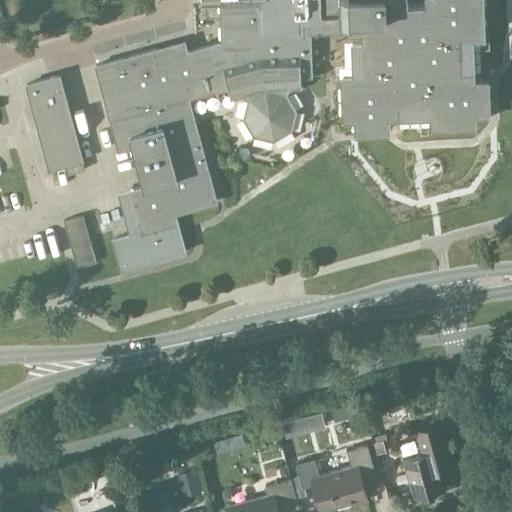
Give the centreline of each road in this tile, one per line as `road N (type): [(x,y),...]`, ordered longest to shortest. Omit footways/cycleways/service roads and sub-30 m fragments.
road 1 (unclassified): [(484,511),(464,444),(448,301)]
road 2 (secondary): [(145,351),(342,309)]
road 3 (unclassified): [(0,64),(154,20),(163,0)]
road 4 (secondary): [(0,402),(145,351)]
road 5 (secondary): [(145,351),(132,345),(0,354)]
